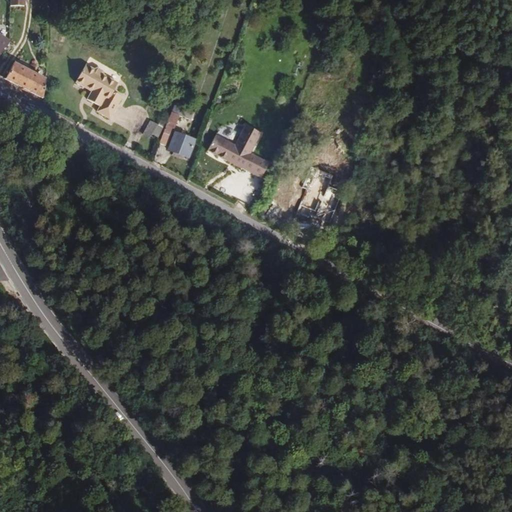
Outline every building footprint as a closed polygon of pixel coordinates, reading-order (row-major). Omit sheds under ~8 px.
[(0,52),(9,38),(0,32),(0,52)] [(5,79),(43,98),(45,80),(13,63),(5,79)] [(110,119),(122,97),(113,92),(118,83),(103,75),(103,71),(97,68),(94,70),(85,65),(76,83),(91,92),(87,100),(100,107),(97,112),(110,119)] [(179,94),(176,101),(181,103),(184,96),(179,94)] [(181,103),(176,101),(175,101),(171,112),(179,116),(190,120),(193,113),(181,108),(183,103),(181,103)] [(167,146),(179,116),(171,112),(159,143),(167,146)] [(143,135),(156,140),(161,127),(148,121),(143,135)] [(235,144),(216,134),(208,150),(228,160),(229,158),(235,161),(234,163),(241,168),(241,167),(259,177),(267,162),(250,153),(261,133),(246,125),(235,144)] [(188,158),(195,141),(175,133),(168,150),(188,158)] [(334,174),(309,164),(300,188),(305,189),(296,212),(309,217),(310,216),(325,221),(338,189),(330,186),(334,174)] [(280,194),(298,204),(302,195),(284,185),(280,194)]
